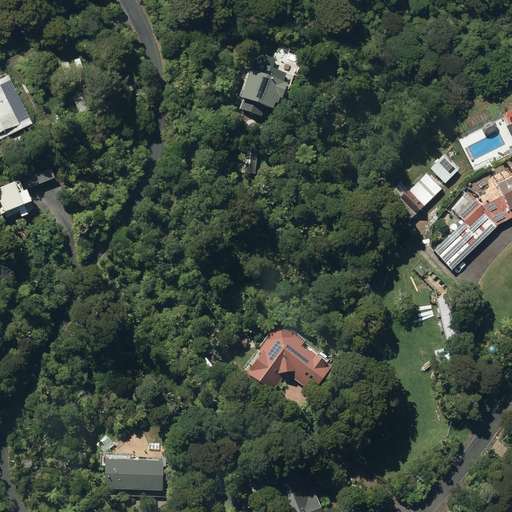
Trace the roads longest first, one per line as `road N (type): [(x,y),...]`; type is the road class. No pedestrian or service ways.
road 1 (residential): [(129,0),(156,37),(163,71),(159,169),(42,335),(9,418),(9,449),(42,511)]
road 2 (residential): [(422,511),(511,400)]
